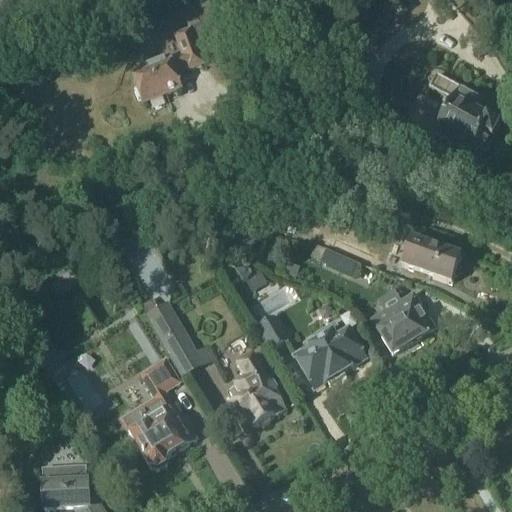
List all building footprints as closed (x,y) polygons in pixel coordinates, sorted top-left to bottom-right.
[(171,63),(170,61),(132,75),(145,108),(180,94),(174,78),(187,73),(188,75),(204,68),(199,55),(225,46),(208,0),(180,0),(175,2),(187,34),(174,39),(182,59),(171,63)] [(255,3),(253,0),(230,0),(236,11),(255,3)] [(467,158),(474,156),(474,155),(484,160),(500,130),(476,117),(483,105),(436,80),(429,93),(453,106),(443,123),(437,135),(458,146),(457,147),(460,155),(467,158)] [(316,248),(339,259),(343,249),(320,239),(316,248)] [(462,261),(411,244),(402,271),(452,288),(462,261)] [(310,261),(321,266),(321,268),(355,283),(361,269),(339,259),(316,248),(310,261)] [(391,360),(433,335),(412,300),(370,326),(391,360)] [(168,307),(146,321),(183,383),(213,366),(204,351),(197,355),(168,307)] [(288,345),(274,322),(257,332),(271,356),(288,345)] [(31,326),(16,336),(30,358),(45,382),(60,372),(46,349),(31,326)] [(313,340),(318,347),(294,362),(314,394),(326,387),(329,392),(345,382),(342,377),(363,364),(352,347),(345,343),(335,327),(313,340)] [(228,396),(235,409),(229,412),(243,435),(252,430),(254,433),(261,429),(264,431),(270,428),(271,424),(276,420),(271,411),(280,406),(276,399),(278,395),(275,390),(270,390),(263,378),(266,374),(262,368),(258,368),(255,362),(251,364),(248,362),(242,366),(242,370),(239,372),(246,385),(235,392),(228,396)] [(135,459),(140,456),(150,473),(159,476),(167,471),(169,463),(196,446),(176,412),(175,412),(166,399),(182,389),(165,363),(139,381),(153,403),(142,410),(140,419),(147,429),(130,439),(131,441),(126,444),(124,449),(130,459),(135,459)] [(87,471),(42,474),(43,487),(44,511),(100,511),(96,505),(89,505),(88,485),(88,481),(87,471)]
